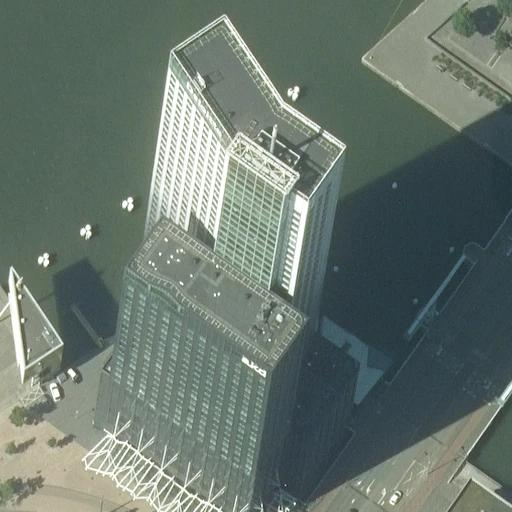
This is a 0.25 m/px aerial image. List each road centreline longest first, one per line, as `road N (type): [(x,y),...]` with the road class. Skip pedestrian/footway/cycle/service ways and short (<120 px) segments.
road 1 (tertiary): [(511,271),(346,511)]
road 2 (tertiary): [(388,511),(511,332)]
